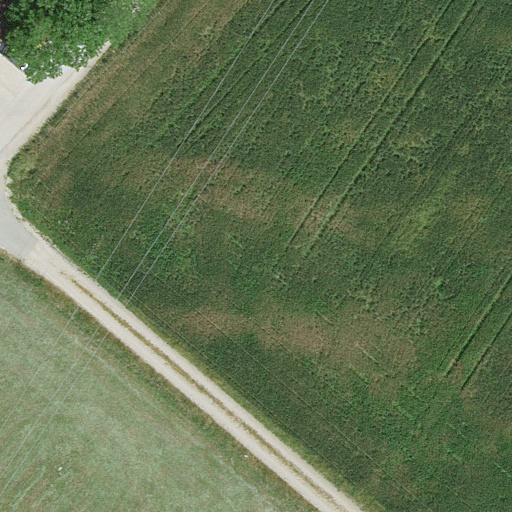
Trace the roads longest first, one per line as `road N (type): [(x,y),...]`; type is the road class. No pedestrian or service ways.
road 1 (track): [(334,511),(0,227)]
road 2 (residential): [(122,0),(0,134)]
